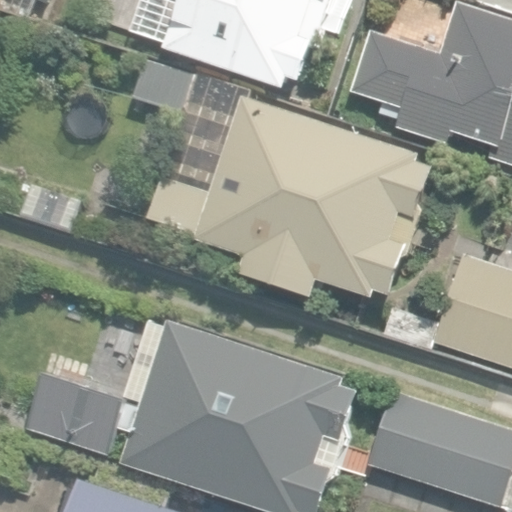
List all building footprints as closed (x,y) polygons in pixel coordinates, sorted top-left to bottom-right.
[(190,0),(174,52),(295,91),(298,81),(309,84),(336,0),(190,0)] [(495,160),(511,165),(511,19),(464,4),(449,55),(379,33),(361,94),(409,110),(405,128),(456,146),(462,132),(499,144),(495,160)] [(133,90),(186,106),(196,74),(144,58),(133,90)] [(328,281),(383,300),(386,291),(402,297),(445,170),(428,164),(431,156),(257,97),(259,92),(205,74),(155,221),(255,255),(248,275),(321,299),(328,281)] [(24,216),(76,230),(84,201),(32,186),(24,216)] [(440,344),(511,366),(511,269),(469,256),(440,344)] [(363,325),(436,347),(443,325),(369,303),(363,325)] [(53,440),(272,511),(326,511),(366,391),(350,386),(352,379),(175,321),(149,401),(74,376),(53,440)] [(372,463),(507,509),(511,493),(511,430),(396,391),(372,463)] [(168,511),(94,488),(85,511),(168,511)]
